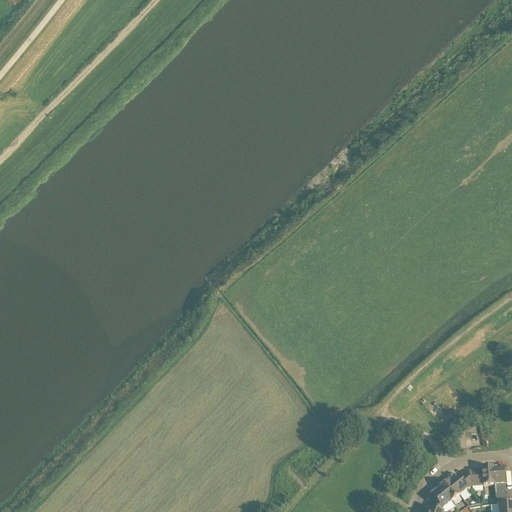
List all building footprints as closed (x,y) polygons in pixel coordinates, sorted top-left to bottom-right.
[(505,468),(493,469),(495,487),(496,501),(498,500),(507,500),(505,468)] [(482,469),(483,474),(484,487),(495,487),(493,469),(482,469)] [(483,474),(472,475),(472,473),(468,473),(460,480),(468,490),(471,488),(472,488),(472,491),(475,493),(483,492),(482,487),(484,487),(483,474)] [(457,476),(449,483),(460,497),(468,490),(460,480),(457,476)] [(451,504),(460,497),(449,483),(440,490),(451,504)] [(431,497),(434,500),(443,511),(451,504),(440,490),(431,497)] [(498,500),(498,511),(511,511),(511,505),(510,505),(510,499),(507,500),(498,500)] [(429,511),(442,511),(443,511),(434,500),(430,510),(429,511)]
